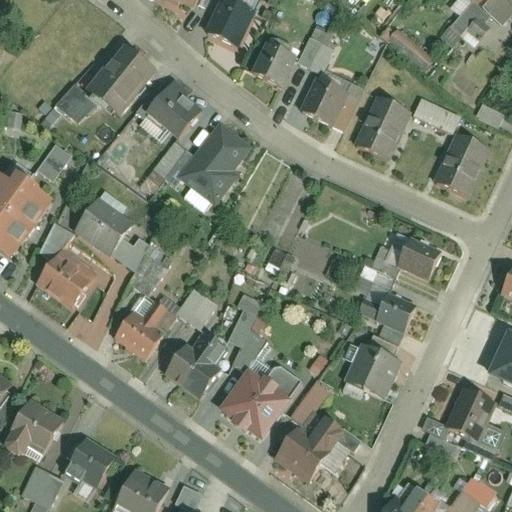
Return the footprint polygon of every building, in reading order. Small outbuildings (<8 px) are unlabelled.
[(260,12),(239,0),(219,0),(203,28),(239,48),(260,12)] [(511,0),(500,0),(511,9),(511,0)] [(311,31),(298,66),(324,76),(337,41),(311,31)] [(425,72),(433,61),(394,31),(385,42),(425,72)] [(298,50),(265,35),(249,71),(282,86),(298,50)] [(127,45),(97,81),(121,101),(151,64),(127,45)] [(346,90),(307,71),(291,104),(330,123),(346,90)] [(177,145),(206,113),(172,82),(143,114),(177,145)] [(394,156),(412,114),(371,96),(353,139),(394,156)] [(430,129),(452,137),(459,117),(417,102),(406,133),(426,140),(430,129)] [(498,129),(503,115),(479,108),(475,121),(498,129)] [(253,150),(219,125),(176,183),(215,211),(238,180),(233,176),(253,150)] [(115,166),(131,141),(119,134),(104,159),(115,166)] [(488,155),(449,140),(434,181),(473,196),(488,155)] [(53,148),(35,175),(51,186),(69,159),(53,148)] [(0,200),(0,242),(17,255),(60,196),(23,169),(0,200)] [(132,218),(99,194),(83,215),(117,240),(132,218)] [(401,229),(387,259),(429,279),(442,249),(401,229)] [(95,283),(53,251),(33,277),(74,309),(95,283)] [(511,268),(501,292),(511,297),(511,268)] [(382,285),(366,317),(406,336),(421,304),(382,285)] [(191,324),(202,331),(216,308),(191,292),(175,318),(189,327),(191,324)] [(264,342),(248,334),(262,307),(242,297),(235,310),(241,313),(225,344),(239,351),(233,364),(248,372),(264,342)] [(111,334),(145,359),(164,334),(130,308),(111,334)] [(511,383),(511,336),(499,331),(481,369),(511,383)] [(187,350),(166,380),(200,405),(221,376),(215,371),(228,354),(205,338),(193,355),(187,350)] [(371,410),(396,354),(368,341),(358,361),(342,397),(371,410)] [(238,381),(218,409),(260,441),(281,413),(238,381)] [(481,449),(501,407),(470,392),(450,434),(481,449)] [(72,422),(31,397),(13,426),(54,452),(72,422)] [(293,421),(273,449),(306,473),(321,453),(327,457),(345,433),(319,413),(306,431),(293,421)] [(101,486),(120,457),(92,438),(72,466),(101,486)] [(428,439),(424,451),(447,457),(450,446),(428,439)] [(153,511),(169,490),(133,466),(112,498),(133,511),(153,511)] [(48,511),(61,483),(33,470),(20,498),(34,505),(30,511),(48,511)] [(426,511),(390,487),(375,511),(426,511)] [(175,503),(194,511),(200,496),(181,489),(175,503)] [(459,494),(447,511),(460,511),(461,511),(460,511),(486,511),(494,499),(478,489),(470,501),(459,494)] [(224,511),(209,500),(199,511),(224,511)]
